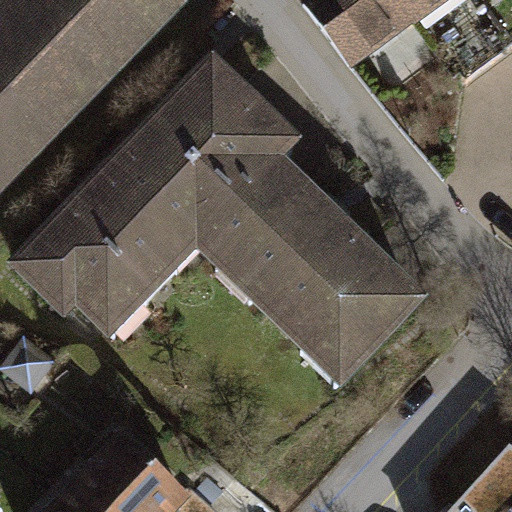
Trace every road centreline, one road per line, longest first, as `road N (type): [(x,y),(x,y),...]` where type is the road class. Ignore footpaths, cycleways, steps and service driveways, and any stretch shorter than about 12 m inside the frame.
road 1 (residential): [(267,0),(445,214),(511,280)]
road 2 (residential): [(368,511),(511,361)]
